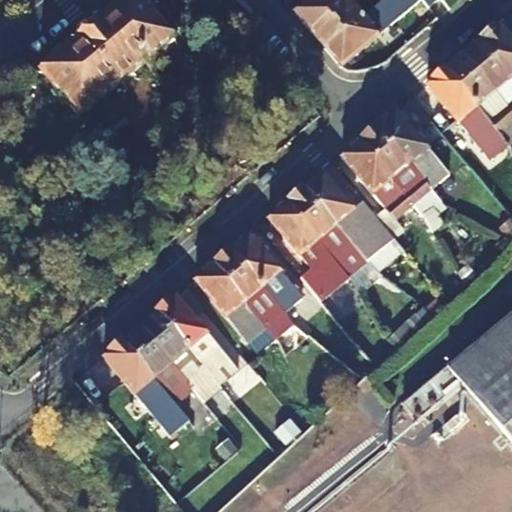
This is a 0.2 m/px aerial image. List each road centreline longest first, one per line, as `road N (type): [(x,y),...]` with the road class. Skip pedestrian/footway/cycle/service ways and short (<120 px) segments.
road 1 (residential): [(0,418),(357,118)]
road 2 (residential): [(499,0),(357,118)]
road 3 (residential): [(357,118),(256,0)]
